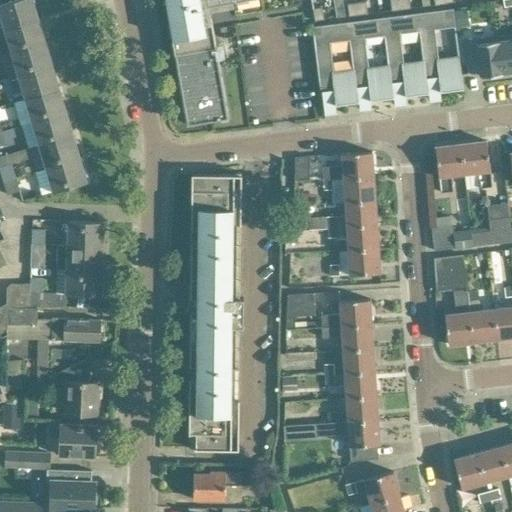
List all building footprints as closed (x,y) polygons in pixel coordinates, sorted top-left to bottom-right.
[(38,19),(32,0),(14,0),(0,4),(0,13),(5,29),(38,19)] [(228,117),(210,13),(209,13),(207,5),(236,0),(165,0),(166,1),(165,1),(187,125),(228,117)] [(401,9),(399,0),(390,0),(391,11),(401,9)] [(409,0),(399,0),(401,9),(410,8),(409,0)] [(356,3),(357,9),(358,15),(367,14),(366,1),(356,3)] [(358,15),(357,9),(356,3),(347,4),(349,16),(358,15)] [(313,8),(315,20),(324,19),(322,7),(313,8)] [(466,7),(453,9),(455,27),(468,25),(466,7)] [(453,9),(418,13),(420,31),(419,31),(423,61),(424,61),(427,82),(439,80),(440,92),(463,89),(459,56),(438,59),(434,29),(455,27),(453,9)] [(428,93),(427,82),(424,61),(423,61),(404,63),(400,34),(419,31),(420,31),(418,13),(383,18),(386,36),(385,36),(388,65),(389,65),(392,86),(404,84),(405,96),(428,93)] [(393,98),(392,86),(389,65),(388,65),(369,68),(365,38),(385,36),(386,36),(383,18),(348,22),(350,40),(349,40),(353,70),(354,70),(357,90),(369,89),(370,100),(393,98)] [(45,42),(38,19),(5,29),(11,52),(45,42)] [(358,102),(357,90),(354,70),(353,70),(334,72),(330,43),(349,40),(350,40),(348,22),(312,27),(321,95),(334,94),(335,105),(358,102)] [(511,71),(511,34),(498,36),(503,74),(503,73),(503,72),(511,71)] [(503,74),(498,36),(464,40),(467,64),(478,62),(480,76),(503,74)] [(52,65),(45,42),(11,52),(18,75),(52,65)] [(59,89),(52,65),(18,75),(25,99),(59,89)] [(66,112),(59,89),(25,99),(32,122),(66,112)] [(73,135),(66,112),(32,122),(39,145),(73,135)] [(80,158),(73,135),(39,145),(46,168),(80,158)] [(486,141),(460,144),(463,173),(490,170),(486,141)] [(463,173),(460,144),(435,147),(441,191),(453,190),(451,175),(463,173)] [(323,167),(323,179),(374,176),(372,151),(341,154),(342,166),(323,167)] [(311,180),(309,156),(295,157),(294,181),(311,180)] [(87,182),(80,158),(46,168),(53,192),(87,182)] [(0,167),(0,170),(3,181),(16,177),(12,164),(0,167)] [(23,167),(15,169),(17,177),(25,174),(23,168),(23,167)] [(234,326),(234,298),(233,298),(234,175),(191,174),(191,187),(192,187),(192,192),(196,192),(196,208),(191,208),(191,229),(192,229),(198,229),(198,242),(191,242),(191,255),(191,260),(195,260),(195,276),(190,276),(190,285),(189,284),(188,283),(187,284),(188,286),(188,289),(188,292),(188,294),(188,297),(194,297),(193,310),(190,310),(191,366),(196,366),(196,379),(189,378),(189,392),(189,396),(194,396),(194,413),(189,412),(189,434),(190,434),(196,434),(196,447),(194,447),(194,449),(231,450),(232,326),(234,326)] [(375,200),(374,176),(323,179),(324,190),(332,189),(333,203),(345,202),(375,200)] [(20,191),(16,177),(3,181),(7,194),(20,191)] [(294,196),(294,206),(315,204),(314,195),(294,196)] [(377,224),(375,200),(345,202),(346,216),(327,217),(327,228),(377,224)] [(486,227),(470,230),(472,246),(511,241),(510,232),(511,231),(508,203),(483,206),(486,227)] [(315,209),(315,204),(294,206),(283,206),(285,231),(297,230),(309,229),(308,218),(308,210),(315,209)] [(327,228),(327,217),(308,218),(309,229),(327,228)] [(69,221),(68,245),(102,247),(103,222),(69,221)] [(378,248),(377,224),(327,228),(328,238),(337,237),(337,240),(347,239),(348,250),(378,248)] [(453,225),(431,228),(434,250),(472,246),(470,230),(453,232),(453,225)] [(32,230),(31,244),(45,244),(45,230),(32,230)] [(297,230),(285,231),(286,243),(298,242),(297,230)] [(44,258),(45,244),(31,244),(31,258),(44,258)] [(501,244),(502,280),(510,280),(509,244),(501,244)] [(101,271),(102,247),(68,245),(68,269),(101,271)] [(380,272),(378,248),(348,250),(349,274),(380,272)] [(472,342),(467,292),(464,256),(434,258),(437,291),(453,290),(456,313),(445,314),(448,345),(472,342)] [(339,264),(330,265),(330,276),(339,275),(339,264)] [(101,295),(101,271),(68,269),(67,294),(101,295)] [(30,278),(30,284),(30,294),(43,294),(43,279),(30,278)] [(29,308),(30,294),(30,284),(11,284),(7,288),(7,304),(7,307),(29,308)] [(496,339),(493,309),(479,310),(476,291),(467,292),(472,342),(496,339)] [(288,295),(287,330),(296,329),(295,316),(315,315),(314,293),(288,295)] [(339,301),(340,315),(323,316),(323,326),(371,323),(370,299),(339,301)] [(511,337),(511,306),(493,309),(496,339),(511,337)] [(29,308),(7,307),(7,329),(6,339),(37,339),(49,339),(52,339),(53,318),(37,318),(37,308),(29,308)] [(100,319),(53,318),(52,339),(52,340),(100,342),(100,319)] [(373,347),(371,323),(323,326),(322,326),(322,338),(342,337),(343,349),(373,347)] [(301,331),(290,332),(290,340),(302,339),(301,331)] [(375,371),(373,347),(343,349),(344,373),(375,371)] [(56,374),(52,377),(51,384),(65,384),(65,413),(97,413),(97,382),(88,382),(89,357),(56,374)] [(7,361),(7,390),(21,390),(21,375),(23,375),(23,361),(7,361)] [(325,375),(335,374),(335,364),(324,365),(325,375)] [(49,366),(37,366),(37,384),(48,377),(49,366)] [(376,395),(375,371),(344,373),(335,374),(325,375),(326,385),(336,385),(345,384),(346,397),(376,395)] [(378,420),(376,395),(346,397),(347,422),(378,420)] [(335,413),(328,413),(328,423),(338,422),(338,412),(335,413)] [(380,444),(378,420),(347,422),(338,422),(328,423),(317,424),(309,425),(310,438),(348,435),(350,460),(378,459),(377,444),(380,444)] [(95,456),(96,424),(61,423),(59,454),(95,456)] [(508,475),(511,474),(511,442),(500,446),(508,475)] [(508,475),(500,446),(477,452),(485,482),(508,475)] [(49,469),(49,453),(6,451),(5,467),(47,469),(49,469)] [(485,482),(477,452),(454,458),(462,488),(485,482)] [(91,470),(49,469),(47,469),(47,481),(51,481),(50,510),(94,511),(95,481),(91,481),(91,470)] [(393,471),(364,479),(370,503),(400,494),(393,471)] [(225,472),(210,472),(210,474),(194,473),(193,499),(225,500),(225,484),(255,485),(255,473),(254,473),(225,473),(225,472)] [(355,482),(347,484),(349,494),(357,491),(355,482)] [(498,488),(488,491),(490,501),(501,498),(498,488)] [(488,491),(477,494),(479,504),(490,501),(488,491)] [(404,511),(400,494),(370,503),(352,508),(353,511),(404,511)] [(41,511),(42,503),(0,501),(0,511),(41,511)] [(503,511),(501,503),(494,505),(496,511),(503,511)]
